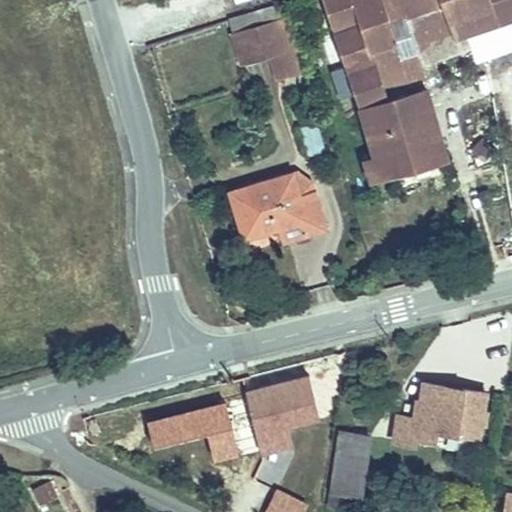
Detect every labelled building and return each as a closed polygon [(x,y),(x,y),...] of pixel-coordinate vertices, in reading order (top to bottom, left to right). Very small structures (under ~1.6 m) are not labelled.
[(477,0),(325,0),(373,141),(363,145),(369,164),(398,154),(392,137),(435,122),(428,103),(414,108),(404,77),(410,75),(408,68),(414,66),(410,52),(482,27),(477,0)] [(477,0),(482,27),(511,16),(511,10),(508,0),(477,0)] [(229,19),(233,33),(278,19),(274,6),(229,19)] [(278,19),(233,33),(231,34),(240,63),(271,53),(280,51),(288,75),(304,70),(286,17),(278,19)] [(280,51),(271,53),(279,78),(288,75),(280,51)] [(414,66),(408,68),(410,75),(417,73),(414,66)] [(414,108),(428,103),(417,73),(410,75),(404,77),(414,108)] [(392,137),(398,154),(441,139),(435,122),(392,137)] [(245,237),(280,226),(275,212),(297,205),(307,236),(327,230),(308,167),(231,192),(245,237)] [(275,212),(280,226),(285,243),(307,236),(297,205),(275,212)] [(317,414),(308,374),(245,390),(254,429),(284,422),(317,414)] [(393,443),(414,446),(415,437),(436,440),(438,430),(477,435),(480,423),(483,424),(485,411),(481,411),(484,393),(424,383),(422,399),(418,399),(416,418),(398,415),(393,443)] [(288,442),(284,422),(254,429),(259,449),(288,442)] [(340,432),(328,508),(337,509),(338,501),(344,502),(344,493),(362,496),(365,482),(372,437),(340,432)] [(264,511),(301,511),(305,503),(273,488),(263,511),(264,511)] [(511,511),(511,492),(506,492),(502,511),(511,511)]
